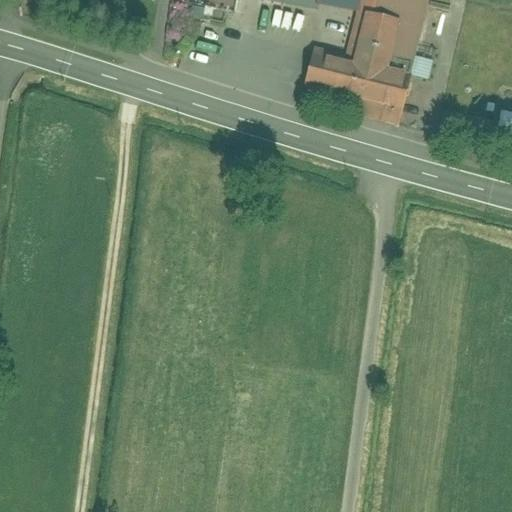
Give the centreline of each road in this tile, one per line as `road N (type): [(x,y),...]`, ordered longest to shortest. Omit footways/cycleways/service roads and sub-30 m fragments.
road 1 (secondary): [(0,46),(511,200)]
road 2 (track): [(78,511),(132,87)]
road 3 (track): [(344,511),(387,167)]
